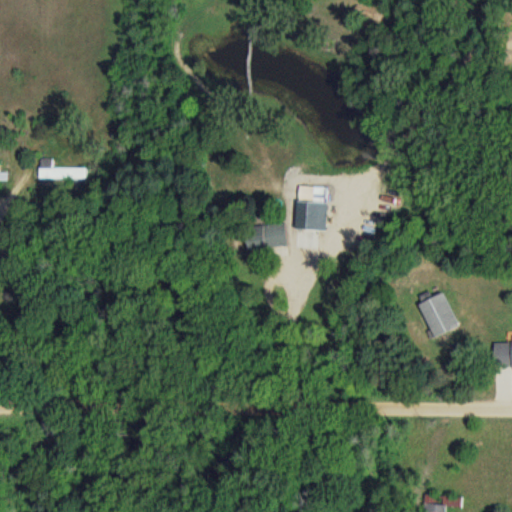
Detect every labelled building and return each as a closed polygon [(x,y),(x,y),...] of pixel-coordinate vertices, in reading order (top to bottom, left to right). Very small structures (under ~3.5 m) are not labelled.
[(88,179),(88,167),(55,167),(55,158),(41,158),(41,179),(88,179)] [(324,230),(324,202),(298,202),(298,230),(324,230)] [(287,246),(286,224),(249,226),(250,248),(287,246)] [(460,328),(445,294),(421,304),(436,338),(460,328)] [(511,344),(495,344),(495,367),(511,367),(511,344)]
